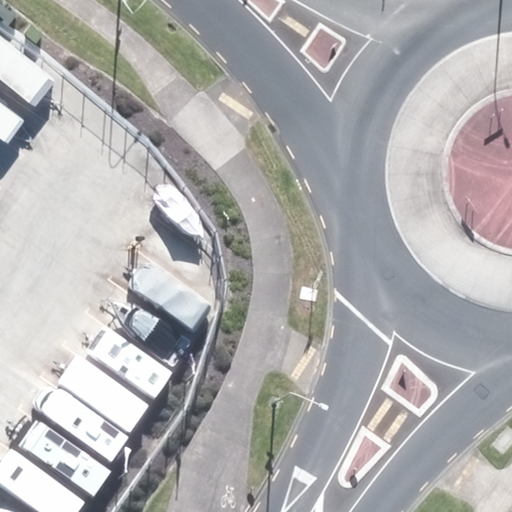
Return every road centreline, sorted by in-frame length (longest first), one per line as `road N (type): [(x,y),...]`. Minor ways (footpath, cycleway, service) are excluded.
road 1 (secondary): [(321,511),(366,326),(370,252)]
road 2 (secondary): [(511,362),(347,511)]
road 3 (unclassified): [(348,156),(195,0)]
road 4 (secondary): [(511,347),(433,321),(370,252)]
road 5 (secondary): [(348,156),(370,79),(418,23)]
